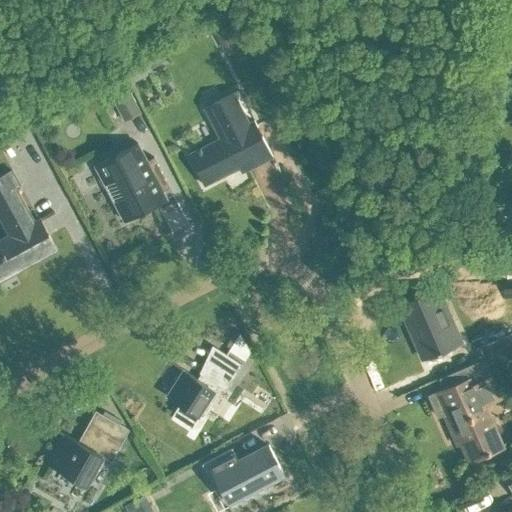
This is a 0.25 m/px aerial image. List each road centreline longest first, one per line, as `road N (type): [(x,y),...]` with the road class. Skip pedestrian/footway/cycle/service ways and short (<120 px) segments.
road 1 (residential): [(0,394),(237,266),(282,261)]
road 2 (residential): [(415,511),(314,282),(282,261)]
